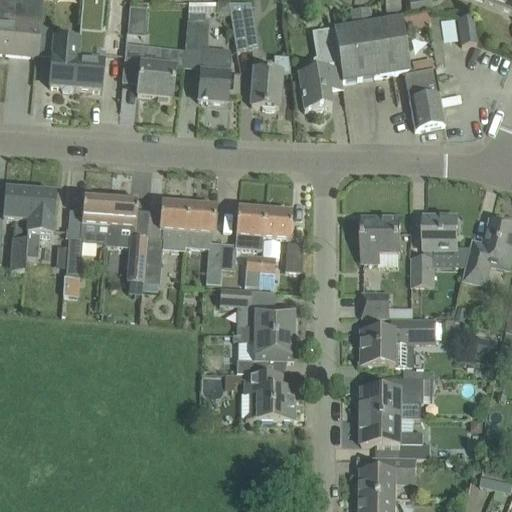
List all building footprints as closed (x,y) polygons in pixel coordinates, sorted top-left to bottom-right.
[(40,0),(0,0),(0,57),(35,61),(37,41),(40,0)] [(103,1),(93,0),(81,0),(83,5),(81,35),(80,39),(75,93),(100,95),(104,54),(97,53),(98,36),(101,37),(104,1),(103,1)] [(385,0),(387,24),(401,21),(400,0),(385,0)] [(430,0),(414,0),(408,1),(411,18),(432,14),(430,0)] [(511,0),(476,0),(483,3),(511,14),(511,0)] [(215,15),(216,6),(188,6),(187,18),(187,25),(205,27),(205,15),(215,15)] [(257,51),(250,7),(229,7),(231,18),(237,55),(257,51)] [(146,13),(145,13),(129,11),(127,39),(144,41),(146,13)] [(370,11),(350,14),(352,26),(372,23),(370,11)] [(401,21),(403,33),(430,28),(428,16),(401,21)] [(409,75),(403,33),(401,21),(387,24),(334,32),(343,86),(409,75)] [(473,21),(457,23),(461,49),(477,47),(473,21)] [(209,27),(205,27),(187,25),(185,53),(202,54),(202,52),(209,53),(207,51),(209,27)] [(345,95),(343,86),(334,32),(312,36),(316,61),(315,62),(310,68),(312,75),(297,78),(299,87),(304,116),(333,111),(331,97),(345,95)] [(50,71),(49,91),(60,92),(62,94),(70,95),(72,93),(75,93),(80,39),(54,37),(53,50),(52,62),(51,62),(50,71)] [(230,54),(209,53),(202,52),(202,54),(200,75),(199,85),(197,105),(227,108),(229,77),(229,76),(240,77),(239,72),(230,71),(231,60),(230,54)] [(123,67),(121,88),(138,90),(137,99),(171,102),(173,82),(176,55),(160,53),(158,71),(123,67)] [(252,90),(251,110),(261,110),(261,113),(265,114),(268,115),(272,115),(275,114),(275,112),(278,112),(280,92),(281,77),(290,77),(288,61),(274,60),(274,75),(253,73),(252,90)] [(434,74),(404,80),(409,103),(408,103),(414,135),(444,130),(434,74)] [(23,276),(30,197),(4,195),(2,224),(14,225),(10,275),(23,276)] [(25,259),(25,263),(37,264),(38,260),(39,240),(52,241),(53,228),(54,218),(56,199),(30,197),(25,259)] [(67,270),(66,281),(79,283),(82,248),(82,246),(95,246),(95,249),(107,250),(110,203),(83,201),(82,212),(80,235),(69,234),(68,248),(67,270)] [(143,287),(146,243),(134,242),(137,205),(110,203),(107,250),(130,252),(127,286),(129,286),(140,287),(143,287)] [(185,236),(188,209),(161,207),(159,233),(162,234),(161,244),(146,243),(143,287),(157,289),(159,289),(162,253),(184,255),(184,251),(185,243),(185,236)] [(213,238),(213,231),(215,211),(188,209),(185,236),(185,243),(186,244),(186,251),(208,253),(205,288),(219,289),(220,275),(223,249),(210,247),(211,237),(213,238)] [(236,250),(236,251),(261,253),(262,242),(264,215),(237,213),(235,240),(236,240),(236,250)] [(262,242),(269,242),(289,244),(291,217),(264,215),(262,242)] [(374,222),(365,222),(362,222),(362,223),(362,228),(362,259),(363,259),(363,267),(378,267),(378,266),(378,259),(397,260),(399,260),(400,242),(400,222),(374,222)] [(457,242),(457,222),(424,222),(424,242),(424,254),(455,254),(457,254),(457,252),(457,242)] [(508,275),(511,256),(511,230),(491,225),(485,250),(471,246),(470,252),(465,273),(462,284),(485,290),(490,270),(508,275)] [(284,275),(300,277),(302,249),(286,247),(284,275)] [(67,270),(68,248),(58,248),(57,269),(67,270)] [(236,250),(223,249),(220,275),(234,276),(236,251),(236,250)] [(257,292),(260,261),(246,260),(244,291),(257,292)] [(273,293),(275,262),(260,261),(257,292),(273,293)] [(434,262),(412,262),(412,290),(434,291),(434,262)] [(79,283),(66,281),(65,296),(78,297),(79,283)] [(129,286),(128,297),(140,298),(142,299),(142,295),(143,287),(140,287),(129,286)] [(143,287),(142,295),(157,296),(157,289),(143,287)] [(226,312),(243,313),(248,313),(249,293),(218,292),(218,312),(226,312)] [(388,298),(382,298),(362,298),(362,322),(388,322),(388,313),(388,298)] [(457,311),(454,325),(463,327),(466,314),(457,311)] [(291,313),(271,313),(255,313),(255,334),(242,333),(242,339),(293,340),(294,323),(291,323),(291,313)] [(436,324),(411,324),(392,324),(392,336),(382,336),(362,336),(362,370),(382,370),(396,370),(410,370),(410,348),(436,348),(436,343),(436,327),(436,324)] [(442,345),(451,345),(451,327),(441,327),(442,343),(442,345)] [(232,339),(232,345),(242,345),(254,345),(254,367),(242,367),(237,367),(237,378),(243,378),(267,378),(267,366),(290,366),(290,356),(293,356),(293,340),(242,339),(232,339)] [(478,340),(475,354),(491,357),(494,344),(478,340)] [(285,392),(285,378),(267,378),(243,378),(244,399),(258,399),(258,424),(273,424),(293,424),(293,404),(293,393),(296,393),(296,395),(297,395),(297,392),(285,392)] [(420,383),(403,383),(398,383),(397,394),(361,394),(361,423),(401,423),(401,408),(414,408),(424,408),(424,406),(432,407),(432,401),(435,401),(434,383),(424,383),(420,383)] [(400,438),(401,423),(361,423),(361,450),(399,450),(399,462),(415,462),(422,462),(430,462),(430,450),(424,450),(424,439),(413,439),(400,438)] [(471,424),(471,436),(483,437),(483,425),(471,424)] [(357,488),(357,498),(360,500),(360,503),(397,503),(397,489),(410,489),(415,490),(415,475),(415,462),(399,462),(384,462),(383,476),(360,475),(360,486),(357,488)] [(460,466),(456,469),(455,473),(457,477),(461,479),(466,477),(467,472),(465,468),(460,466)] [(495,494),(497,485),(481,482),(479,490),(495,494)] [(502,506),(505,496),(510,497),(511,489),(497,485),(495,494),(493,503),(502,506)] [(396,511),(397,503),(360,503),(359,511),(396,511)]
